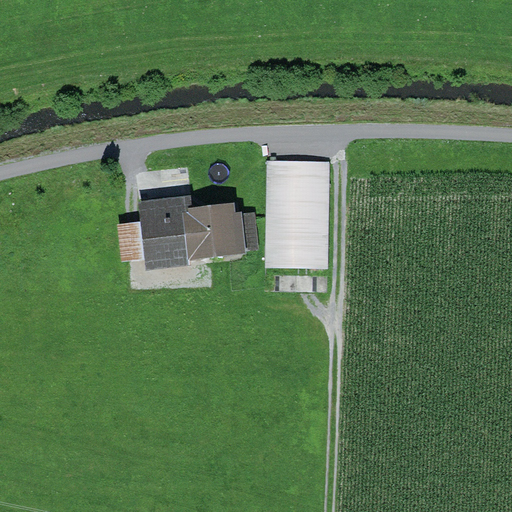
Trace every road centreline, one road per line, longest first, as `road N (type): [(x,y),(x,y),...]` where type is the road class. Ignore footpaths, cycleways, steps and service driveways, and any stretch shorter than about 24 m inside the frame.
road 1 (unclassified): [(511,136),(255,132),(0,169)]
road 2 (track): [(338,132),(328,511)]
